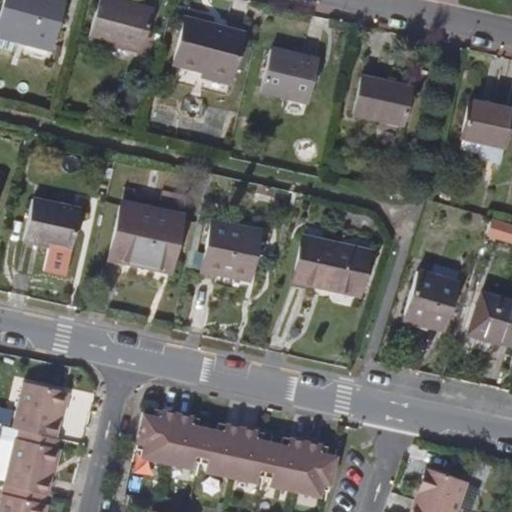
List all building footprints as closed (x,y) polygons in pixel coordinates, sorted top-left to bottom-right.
[(49,50),(63,0),(4,0),(0,17),(0,47),(11,51),(13,41),(49,50)] [(143,52),(153,11),(110,0),(99,0),(90,37),(143,52)] [(231,83),(243,35),(185,20),(173,63),(204,72),(203,77),(231,83)] [(308,102),(318,62),(270,50),(260,90),(308,102)] [(402,125),(410,88),(361,77),(353,114),(402,125)] [(479,141),(477,153),(481,159),(500,163),(511,111),(511,109),(470,101),(462,137),(479,141)] [(459,149),(477,153),(479,141),(462,137),(459,149)] [(72,251),(82,210),(33,200),(24,241),(72,251)] [(163,263),(171,265),(183,215),(121,202),(108,258),(161,270),(163,263)] [(511,239),(511,222),(491,219),(489,235),(511,239)] [(248,280),(259,231),(212,221),(201,269),(248,280)] [(359,295),(368,253),(303,240),(293,281),(359,295)] [(170,271),(171,265),(163,263),(161,270),(170,271)] [(445,331),(460,284),(419,272),(404,319),(445,331)] [(511,344),(511,303),(483,296),(472,333),(511,344)] [(22,382),(11,429),(53,438),(64,392),(22,382)] [(157,420),(159,411),(152,410),(150,418),(157,420)] [(325,496),(332,462),(322,460),(314,458),(317,450),(287,442),(285,451),(277,449),(259,444),(251,443),(253,434),(223,427),(221,435),(214,433),(194,429),(187,427),(189,419),(159,411),(157,420),(150,418),(140,415),(132,450),(139,451),(137,457),(190,470),(192,464),(205,467),(203,473),(254,485),(255,479),(269,482),(267,489),(317,502),(319,495),(325,496)] [(196,421),(189,419),(187,427),(194,429),(196,421)] [(223,427),(216,425),(214,433),(221,435),(223,427)] [(253,434),(251,443),(259,444),(261,436),(253,434)] [(55,448),(14,439),(3,485),(44,494),(55,448)] [(280,441),(277,449),(285,451),(287,442),(280,441)] [(317,450),(314,458),(322,460),(324,452),(317,450)] [(424,468),(408,511),(453,511),(463,482),(424,468)] [(3,485),(1,495),(42,504),(44,494),(3,485)] [(1,495),(0,498),(0,511),(40,511),(42,504),(1,495)]
